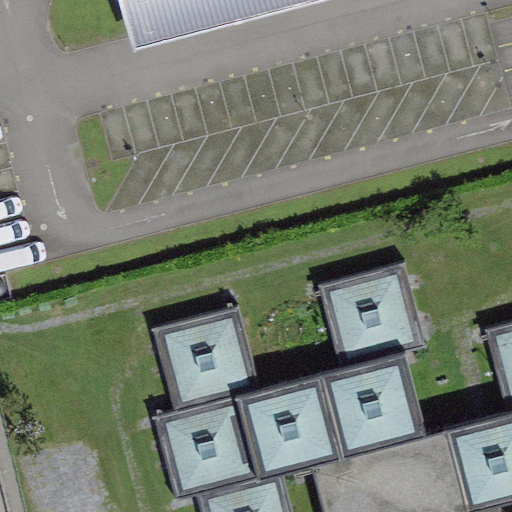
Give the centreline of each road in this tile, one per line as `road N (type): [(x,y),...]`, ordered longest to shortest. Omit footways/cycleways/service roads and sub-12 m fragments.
road 1 (unknown): [(20,60),(65,231),(85,233),(511,115)]
road 2 (unknown): [(20,60),(267,0)]
